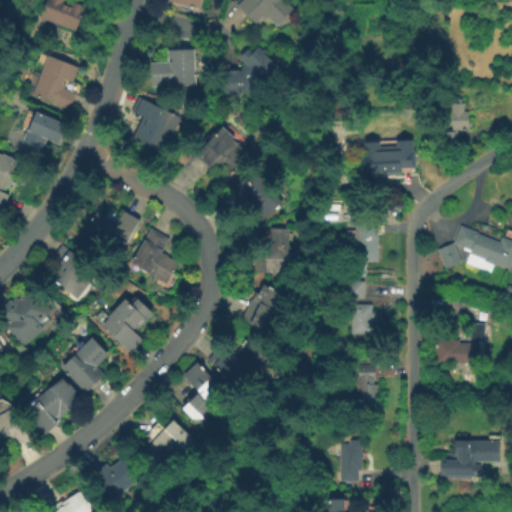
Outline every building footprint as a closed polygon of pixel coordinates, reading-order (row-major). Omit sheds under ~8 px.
[(41,18),(47,0),(70,0),(87,6),(77,31),(41,18)] [(202,0),(200,9),(165,1),(165,0),(202,0)] [(257,23),(239,6),(244,0),(286,0),(295,8),(279,26),(270,17),(268,19),(264,16),(257,23)] [(247,64),(241,58),(249,49),(254,53),(259,46),(280,66),(277,70),(277,73),(273,77),(271,76),(252,97),(246,94),(223,95),(223,72),(229,72),(229,70),(241,70),(247,64)] [(152,87),(152,63),(169,62),(169,50),(196,49),(197,86),(152,87)] [(33,94),(44,65),(38,63),(42,53),(48,56),(48,54),(79,67),(73,82),(66,79),(64,83),(67,84),(65,88),(77,93),(71,110),(57,105),(57,104),(33,94)] [(347,119),(329,119),(329,97),(347,97),(347,119)] [(458,141),(444,142),(443,131),(453,131),(451,104),(453,104),(453,98),(458,97),(461,100),(461,103),(463,103),(464,112),(467,112),(468,128),(457,129),(458,141)] [(162,155),(132,140),(143,116),(136,112),(142,99),(180,118),(162,155)] [(21,147),(29,128),(30,129),(37,112),(67,125),(59,144),(47,138),(40,156),(21,147)] [(213,170),(204,161),(206,159),(200,153),(224,126),(237,138),(235,140),(238,144),(240,142),(250,152),(229,175),(218,165),(213,170)] [(400,145),(401,174),(367,175),(366,153),(384,152),(384,146),(400,145)] [(0,153),(4,155),(4,154),(15,158),(14,160),(18,161),(13,176),(15,177),(11,187),(8,186),(6,193),(11,195),(3,213),(0,211),(0,153)] [(249,180),(258,173),(286,204),(271,218),(269,216),(261,223),(243,204),(246,201),(235,188),(247,177),(249,180)] [(141,218),(127,242),(121,239),(118,245),(87,227),(98,209),(118,221),(125,209),(141,218)] [(377,221),(377,260),(357,260),(357,221),(377,221)] [(454,242),(461,225),(478,232),(478,233),(499,242),(501,236),(504,237),(507,229),(511,231),(511,262),(510,268),(495,262),(494,264),(493,264),(490,272),(466,262),(470,251),(463,248),(464,246),(454,242)] [(291,226),(291,244),(293,244),(292,273),(256,271),(257,250),(273,251),(273,226),(291,226)] [(152,227),(171,238),(163,251),(169,254),(168,255),(179,262),(167,282),(148,271),(149,270),(133,261),(152,227)] [(445,268),(437,249),(453,242),(461,261),(445,268)] [(78,298),(52,277),(63,263),(53,256),(63,243),(92,266),(89,270),(95,276),(78,298)] [(339,281),(364,281),(364,297),(339,296),(339,281)] [(242,319),(252,298),(254,299),(258,291),(260,292),(264,284),(287,294),(269,332),(242,319)] [(25,346),(6,326),(12,320),(2,309),(22,290),(26,294),(28,292),(29,294),(34,289),(41,296),(42,295),(50,304),(48,306),(51,309),(46,313),(51,319),(43,326),(44,328),(25,346)] [(155,311),(139,327),(136,324),(133,327),(144,338),(132,351),(104,323),(102,324),(94,317),(102,308),(109,315),(127,295),(131,299),(137,293),(155,311)] [(352,304),(372,304),(371,322),(379,322),(379,333),(352,333),(352,304)] [(467,342),(467,337),(470,334),(470,322),(485,322),(485,326),(490,326),(490,344),(484,344),(484,355),(479,355),(479,363),(475,363),(475,365),(464,365),(465,362),(436,362),(436,339),(459,339),(459,342),(467,342)] [(208,359),(218,347),(227,355),(236,345),(226,337),(232,329),(270,360),(247,388),(225,369),(223,371),(208,359)] [(110,352),(98,364),(106,373),(86,392),(62,365),(93,334),(110,352)] [(224,399),(205,418),(193,418),(183,408),(189,401),(186,398),(197,387),(184,374),(199,360),(213,374),(211,376),(218,384),(217,393),(224,399)] [(357,407),(357,385),(357,376),(358,376),(358,365),(374,365),(374,384),(376,384),(376,404),(370,404),(370,407),(357,407)] [(81,395),(70,406),(71,407),(63,416),(60,413),(55,417),(59,422),(45,436),(26,415),(31,411),(29,409),(40,398),(39,396),(63,375),(70,382),(71,381),(79,390),(77,392),(81,395)] [(31,437),(17,444),(14,438),(9,441),(11,445),(0,451),(0,399),(2,398),(10,401),(13,407),(14,406),(31,437)] [(198,440),(179,460),(169,451),(157,464),(143,451),(151,443),(148,441),(151,438),(147,434),(158,421),(165,428),(175,418),(198,440)] [(340,444),(349,444),(349,440),(361,440),(362,453),(363,453),(363,457),(361,457),(362,469),(358,469),(358,481),(340,481),(340,444)] [(442,478),(442,457),(450,457),(450,452),(455,452),(455,440),(499,441),(499,461),(475,461),(474,466),(470,466),(469,478),(442,478)] [(146,472),(112,499),(93,473),(108,462),(111,467),(130,452),(146,472)] [(95,511),(48,511),(47,510),(61,501),(61,502),(81,490),(95,511)] [(326,511),(326,499),(344,499),(344,511),(326,511)]
